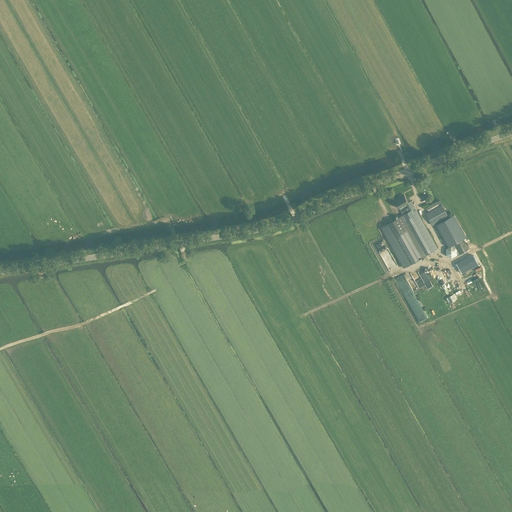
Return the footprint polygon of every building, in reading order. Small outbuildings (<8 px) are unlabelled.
[(408,202),(404,194),(400,196),(401,197),(396,200),(400,207),(407,203),(408,202)] [(409,211),(402,215),(425,256),(438,248),(411,201),(408,202),(407,203),(408,207),(407,208),(409,211)] [(442,204),(426,213),(432,225),(449,216),(442,204)] [(436,224),(448,247),(451,245),(466,237),(454,214),(436,224)] [(402,215),(382,227),(404,267),(425,256),(402,215)] [(448,247),(446,248),(446,255),(451,258),(457,255),(457,249),(451,245),(448,247)] [(478,264),(473,255),(457,264),(462,273),(478,264)]
